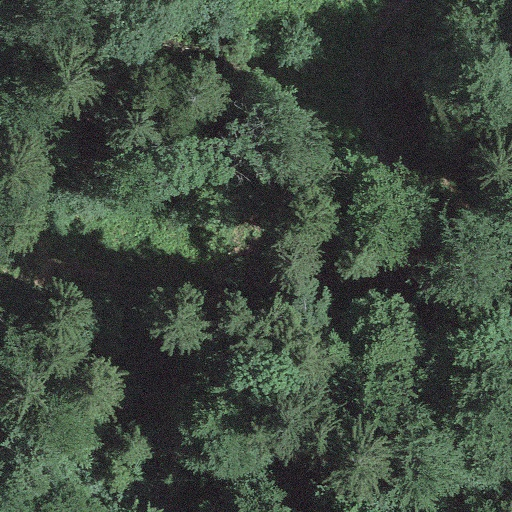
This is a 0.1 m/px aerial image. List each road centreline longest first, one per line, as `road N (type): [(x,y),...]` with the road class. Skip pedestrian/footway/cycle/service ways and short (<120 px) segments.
road 1 (track): [(372,133),(485,435)]
road 2 (track): [(410,0),(364,38),(372,133)]
